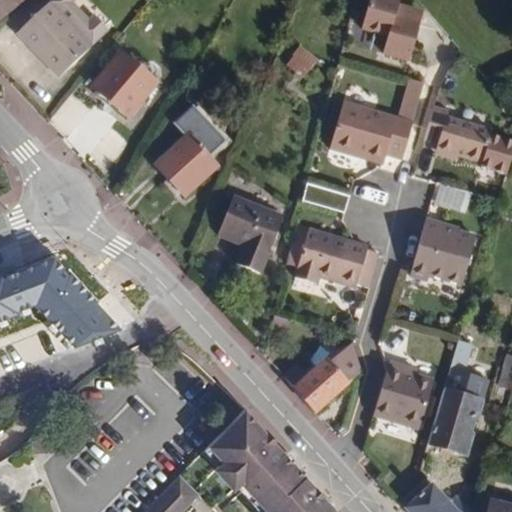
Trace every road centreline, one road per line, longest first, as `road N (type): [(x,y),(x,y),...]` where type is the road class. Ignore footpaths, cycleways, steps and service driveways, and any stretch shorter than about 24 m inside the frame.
road 1 (residential): [(337,479),(165,287),(61,201)]
road 2 (residential): [(337,479),(371,369),(364,342),(396,219)]
